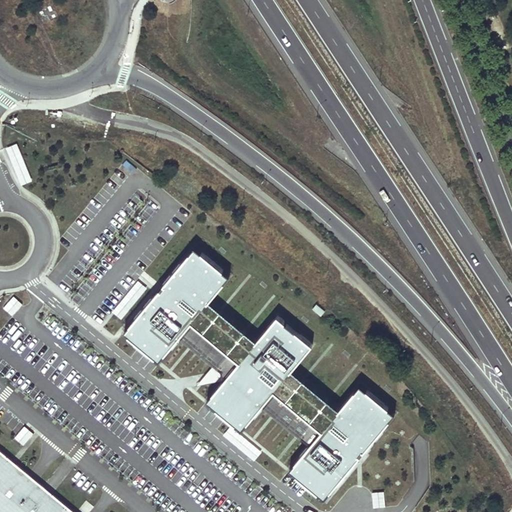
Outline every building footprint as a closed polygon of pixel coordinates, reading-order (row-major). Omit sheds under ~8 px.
[(18,184),(30,181),(19,142),(6,146),(18,184)] [(203,238),(124,332),(325,498),(403,403),(203,238)] [(13,295),(3,307),(13,315),(23,303),(13,295)] [(321,314),(325,309),(316,303),(312,308),(321,314)] [(117,305),(114,314),(123,317),(126,308),(117,305)] [(231,424),(223,434),(254,459),(262,450),(231,424)] [(14,436),(24,445),(34,433),(24,425),(14,436)] [(0,511),(73,511),(0,451),(0,511)] [(372,506),(385,505),(384,490),(371,491),(372,506)]
